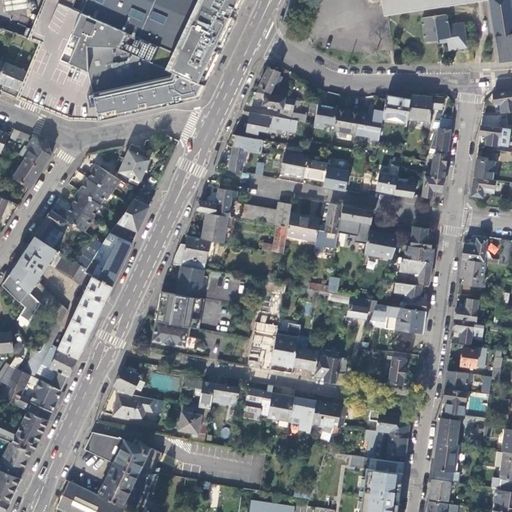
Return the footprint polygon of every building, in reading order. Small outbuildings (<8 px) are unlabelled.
[(28,0),(4,0),(6,11),(29,7),(28,0)] [(17,97),(40,107),(43,102),(51,106),(49,111),(81,124),(99,120),(88,63),(72,64),(61,59),(86,0),(43,0),(38,14),(36,19),(28,38),(40,43),(27,72),(20,91),(17,97)] [(86,0),(61,59),(72,64),(88,63),(99,120),(198,98),(233,25),(244,0),(86,0)] [(383,0),(386,17),(388,16),(388,13),(473,0),(383,0)] [(511,17),(509,0),(490,0),(500,63),(511,60),(511,17)] [(447,39),(448,43),(450,51),(467,49),(463,24),(449,27),(447,16),(423,20),(427,41),(434,40),(441,39),(447,39)] [(282,67),(272,61),(269,67),(279,73),(282,67)] [(0,69),(0,82),(20,91),(27,72),(3,62),(0,69)] [(282,75),(279,73),(269,67),(259,87),(270,92),(273,87),(277,77),(280,79),(282,75)] [(259,87),(256,93),(264,94),(283,98),(285,90),(273,87),(270,92),(259,87)] [(511,90),(493,93),(495,104),(501,104),(503,112),(511,110),(511,90)] [(300,106),(301,101),(288,98),(283,98),(264,94),(264,98),(263,105),(270,106),(278,108),(282,109),(281,117),(298,120),(305,121),(306,115),(294,112),(294,105),(300,106)] [(411,99),(387,95),(384,110),(383,118),(407,122),(408,119),(411,99)] [(443,97),(412,95),(411,99),(408,119),(430,121),(431,111),(431,108),(434,108),(442,109),(443,97)] [(43,102),(40,107),(49,111),(51,106),(43,102)] [(314,126),(323,128),(324,124),(334,126),(337,107),(318,104),(314,126)] [(333,132),(355,136),(355,134),(360,111),(337,107),(334,126),(333,132)] [(360,111),(355,134),(369,137),(371,138),(370,140),(379,142),(383,118),(384,110),(374,109),(373,114),(368,113),(368,115),(360,114),(360,111)] [(261,115),(250,113),(248,124),(247,130),(247,134),(258,136),(258,133),(259,130),(261,131),(266,132),(266,131),(275,132),(276,128),(297,131),(298,120),(281,117),(261,114),(261,115)] [(440,119),(430,149),(447,151),(450,128),(451,120),(440,119)] [(499,146),(501,127),(481,125),(480,133),(480,135),(487,136),(486,144),(499,146)] [(34,137),(14,129),(7,145),(26,157),(32,147),(29,144),(34,137)] [(233,147),(233,148),(245,151),(261,153),(263,140),(233,135),(231,138),(230,141),(234,142),(233,147)] [(48,143),(34,137),(29,144),(32,147),(26,157),(43,169),(49,159),(52,155),(48,143)] [(129,180),(139,184),(150,159),(143,156),(145,151),(139,149),(139,148),(132,144),(120,171),(132,176),(129,180)] [(233,148),(229,169),(242,172),(245,151),(233,148)] [(282,171),(305,176),(308,159),(308,157),(286,152),(282,171)] [(435,153),(432,174),(444,176),(445,164),(447,155),(435,153)] [(43,169),(26,157),(13,176),(30,188),(36,179),(43,169)] [(308,159),(305,176),(324,180),(327,167),(327,163),(308,159)] [(495,162),(477,159),(476,161),(474,177),(492,179),(495,162)] [(258,162),(256,174),(262,175),(264,163),(258,162)] [(119,179),(112,175),(96,165),(93,171),(91,173),(92,174),(89,179),(110,192),(111,192),(119,179)] [(379,172),(376,190),(394,194),(396,183),(399,166),(393,165),(391,174),(379,172)] [(346,191),(349,170),(327,167),(324,180),(323,187),(346,191)] [(433,191),(442,191),(444,176),(432,174),(431,176),(425,176),(424,185),(422,195),(433,197),(433,191)] [(495,180),(492,179),(474,177),(473,182),(472,196),(483,197),(484,191),(493,193),(495,180)] [(89,179),(88,178),(84,184),(80,191),(100,203),(104,197),(106,198),(110,192),(89,179)] [(364,178),(362,190),(368,192),(370,179),(364,178)] [(396,183),(394,194),(413,196),(417,186),(416,186),(409,185),(396,183)] [(0,188),(0,196),(7,199),(10,192),(0,188)] [(215,214),(233,217),(240,218),(240,217),(243,204),(243,201),(234,199),(232,209),(229,208),(232,197),(236,197),(237,191),(218,188),(216,204),(215,214)] [(80,191),(79,190),(76,195),(74,197),(76,198),(73,204),(93,217),(101,204),(100,203),(80,191)] [(110,232),(132,243),(153,198),(139,191),(110,232)] [(216,204),(202,201),(197,211),(206,212),(215,214),(216,204)] [(292,204),(279,202),(278,210),(275,223),(275,225),(278,225),(288,227),(291,213),(292,204)] [(418,210),(427,212),(429,204),(420,202),(418,210)] [(343,205),(330,203),(327,223),(323,222),(323,225),(319,224),(316,240),(314,251),(324,252),(325,245),(336,247),(338,231),(343,205)] [(65,213),(62,217),(71,223),(85,231),(93,217),(73,204),(69,210),(67,210),(65,213)] [(247,218),(249,205),(243,204),(240,217),(247,218)] [(256,206),(249,205),(247,218),(254,219),(256,206)] [(338,231),(356,235),(355,241),(367,244),(370,229),(373,211),(343,205),(338,231)] [(262,207),(256,206),(254,219),(260,221),(262,207)] [(269,208),(262,207),(260,221),(266,222),(269,208)] [(278,210),(269,208),(266,222),(275,223),(278,210)] [(62,217),(52,210),(43,224),(35,236),(55,248),(60,240),(49,233),(54,225),(62,231),(65,226),(68,228),(69,226),(71,223),(62,217)] [(231,228),(233,217),(215,214),(206,212),(201,239),(210,240),(223,243),(226,227),(231,228)] [(319,224),(320,218),(291,213),(288,227),(286,235),(316,240),(319,224)] [(94,237),(85,231),(71,223),(69,226),(92,240),(94,237)] [(288,227),(278,225),(274,246),(263,244),(262,251),(283,255),(286,235),(288,227)] [(419,227),(413,226),(411,245),(406,245),(404,258),(432,262),(432,258),(434,249),(430,248),(432,239),(426,238),(427,228),(419,227)] [(400,235),(370,229),(367,244),(366,253),(392,258),(400,235)] [(59,348),(78,357),(115,279),(132,243),(110,232),(103,242),(86,268),(77,283),(86,289),(84,294),(83,294),(81,299),(70,325),(69,324),(67,329),(67,330),(59,348)] [(55,248),(35,236),(23,254),(10,273),(44,306),(56,317),(63,306),(37,281),(48,264),(77,283),(86,268),(78,263),(55,248)] [(210,240),(201,239),(188,236),(186,245),(181,244),(179,250),(172,264),(181,266),(204,271),(205,271),(210,240)] [(86,268),(103,242),(94,237),(92,240),(78,263),(86,268)] [(476,245),(465,243),(464,250),(463,259),(484,262),(485,258),(487,240),(477,238),(476,245)] [(511,240),(502,239),(500,259),(499,264),(507,265),(511,240)] [(404,258),(401,258),(400,271),(419,274),(418,283),(429,284),(430,273),(432,262),(404,258)] [(484,262),(463,259),(462,269),(465,269),(464,275),(463,284),(484,288),(486,280),(484,279),(487,262),(484,262)] [(203,277),(204,271),(181,266),(178,288),(200,292),(201,284),(204,284),(205,277),(203,277)] [(5,281),(2,284),(20,302),(25,307),(20,315),(29,320),(30,319),(31,320),(44,306),(10,273),(5,281)] [(331,276),(329,287),(329,288),(339,290),(341,278),(331,276)] [(284,293),(286,285),(277,284),(263,282),(262,287),(265,287),(265,290),(284,293)] [(425,311),(426,301),(420,300),(422,286),(396,282),(395,291),(408,293),(406,308),(425,311)] [(329,287),(309,283),(308,289),(328,292),(329,288),(329,287)] [(199,298),(200,292),(178,288),(176,294),(199,298)] [(191,318),(193,311),(199,312),(202,299),(201,299),(199,298),(176,294),(161,292),(156,321),(189,327),(196,328),(198,319),(191,318)] [(378,302),(350,296),(347,316),(367,319),(369,310),(374,311),(377,305),(378,302)] [(467,309),(456,307),(455,318),(474,321),(476,321),(479,300),(468,298),(467,309)] [(406,308),(377,305),(374,311),(368,326),(374,327),(386,328),(397,330),(408,331),(422,333),(424,320),(425,311),(406,308)] [(56,317),(62,323),(68,311),(63,306),(56,317)] [(42,340),(52,344),(62,323),(56,317),(42,340)] [(471,342),(474,321),(455,318),(454,326),(453,329),(460,330),(458,341),(471,342)] [(156,321),(152,341),(163,343),(163,345),(176,347),(176,345),(185,347),(189,327),(156,321)] [(289,323),(287,333),(277,331),(271,363),(294,367),(297,347),(301,325),(289,323)] [(261,349),(258,368),(263,369),(269,370),(276,327),(271,326),(270,331),(254,328),(251,348),(261,349)] [(4,333),(0,333),(0,352),(12,352),(12,344),(11,333),(4,333)] [(53,382),(52,386),(62,390),(78,357),(59,348),(52,344),(42,340),(22,371),(31,376),(35,378),(37,374),(53,382)] [(18,355),(25,344),(12,344),(12,352),(12,353),(18,355)] [(297,347),(294,367),(316,371),(318,356),(319,351),(297,347)] [(463,368),(473,370),(473,367),(485,368),(488,351),(464,348),(461,365),(463,365),(463,368)] [(392,360),(389,383),(403,385),(407,354),(388,351),(387,359),(392,360)] [(339,359),(337,370),(345,372),(348,355),(340,354),(339,359)] [(325,378),(324,380),(335,382),(337,370),(339,359),(318,356),(316,371),(315,376),(325,378)] [(502,358),(495,356),(492,377),(492,379),(499,380),(502,358)] [(0,381),(1,381),(11,365),(7,363),(0,372),(0,381)] [(31,376),(22,371),(11,365),(1,381),(5,384),(12,387),(5,400),(16,405),(21,396),(31,376)] [(141,376),(123,367),(121,373),(114,387),(119,389),(132,395),(136,388),(139,380),(141,376)] [(467,373),(448,370),(447,378),(445,388),(467,391),(469,383),(466,382),(467,373)] [(492,379),(492,377),(481,375),(479,393),(489,394),(492,379)] [(210,383),(186,379),(185,387),(203,390),(200,405),(200,408),(211,410),(212,401),(213,397),(216,384),(217,377),(211,376),(210,383)] [(228,386),(216,384),(213,397),(218,398),(218,396),(235,399),(235,401),(237,401),(240,388),(241,381),(229,379),(228,386)] [(145,382),(139,380),(136,388),(141,390),(145,382)] [(28,410),(49,420),(56,403),(62,390),(52,386),(42,381),(32,401),(28,410)] [(12,387),(5,384),(3,387),(5,389),(1,398),(5,400),(12,387)] [(268,417),(272,394),(272,393),(268,392),(248,388),(244,411),(260,414),(263,415),(262,419),(267,420),(268,417)] [(464,415),(467,391),(445,388),(444,399),(447,399),(445,413),(464,415)] [(152,412),(155,399),(132,395),(119,389),(114,416),(143,421),(145,411),(152,412)] [(489,394),(479,393),(476,392),(475,401),(482,402),(488,403),(489,394)] [(272,394),(268,417),(277,419),(290,422),(294,398),(272,394)] [(16,405),(28,410),(32,401),(21,396),(16,405)] [(212,401),(236,405),(237,401),(235,401),(235,399),(218,396),(218,398),(213,397),(212,401)] [(317,402),(317,401),(295,397),(294,398),(290,422),(290,423),(300,424),(299,429),(312,431),(313,423),(317,402)] [(338,425),(342,406),(317,402),(313,423),(326,425),(321,439),(330,440),(334,427),(338,427),(338,425)] [(487,416),(488,403),(482,402),(480,417),(486,418),(487,416)] [(194,407),(183,405),(182,413),(193,414),(194,407)] [(347,407),(342,406),(338,425),(344,426),(347,407)] [(209,417),(211,410),(200,408),(194,407),(193,414),(182,413),(179,431),(192,433),(198,434),(201,416),(209,417)] [(0,439),(10,443),(33,452),(49,420),(28,410),(19,428),(0,420),(0,439)] [(408,436),(410,424),(402,414),(400,417),(396,416),(397,414),(371,410),(369,420),(378,421),(376,431),(408,436)] [(260,414),(244,411),(243,417),(259,420),(260,414)] [(192,433),(190,440),(204,443),(209,417),(201,416),(198,434),(192,433)] [(460,421),(441,418),(439,431),(438,442),(456,444),(460,421)] [(290,422),(277,419),(276,428),(289,430),(290,423),(290,422)] [(315,426),(312,435),(319,437),(322,428),(315,426)] [(492,427),(490,426),(485,426),(484,435),(491,436),(492,427)] [(222,427),(220,437),(228,439),(230,428),(222,427)] [(511,429),(511,430),(505,429),(502,450),(504,451),(511,451),(511,429)] [(407,448),(408,436),(376,431),(366,430),(365,439),(369,440),(366,457),(370,458),(395,461),(396,454),(405,456),(407,448)] [(138,474),(151,474),(161,453),(143,444),(143,443),(137,440),(135,444),(125,439),(119,436),(119,439),(116,438),(93,432),(85,450),(115,463),(138,474)] [(455,472),(459,445),(456,444),(438,442),(436,454),(434,469),(455,472)] [(1,462),(24,472),(33,452),(10,443),(1,462)] [(495,487),(511,488),(511,451),(504,451),(501,478),(493,477),(492,486),(495,487)] [(370,458),(361,511),(397,511),(399,504),(404,463),(395,461),(370,458)] [(0,464),(0,470),(21,479),(24,472),(1,462),(0,464)] [(148,479),(138,474),(115,463),(99,495),(125,508),(133,511),(148,479)] [(0,497),(10,502),(14,492),(21,479),(0,470),(0,497)] [(447,501),(450,482),(433,479),(432,487),(430,498),(447,501)] [(122,511),(125,508),(99,495),(69,482),(64,494),(57,509),(63,511),(122,511)] [(294,496),(310,499),(312,492),(295,489),(294,496)] [(511,511),(511,491),(498,490),(496,510),(511,511)] [(0,511),(5,511),(6,511),(10,502),(0,497),(0,511)] [(250,511),(294,511),(295,507),(252,501),(250,511)] [(446,511),(448,504),(430,501),(428,511),(446,511)]
